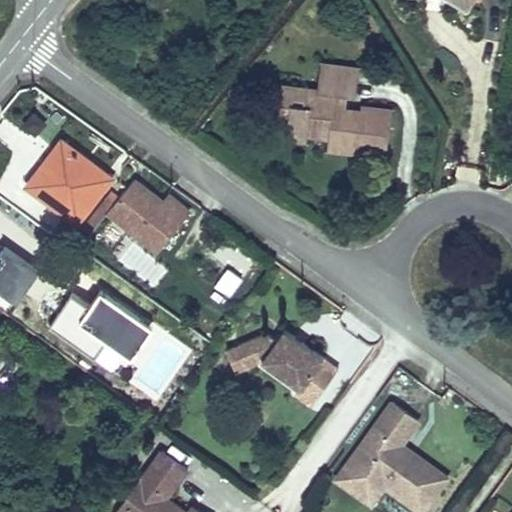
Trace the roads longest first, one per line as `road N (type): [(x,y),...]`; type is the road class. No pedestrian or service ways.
road 1 (residential): [(18,41),(363,292)]
road 2 (residential): [(408,326),(291,504)]
road 3 (residential): [(511,222),(485,209),(432,213),(363,292)]
road 4 (residential): [(408,326),(511,401)]
